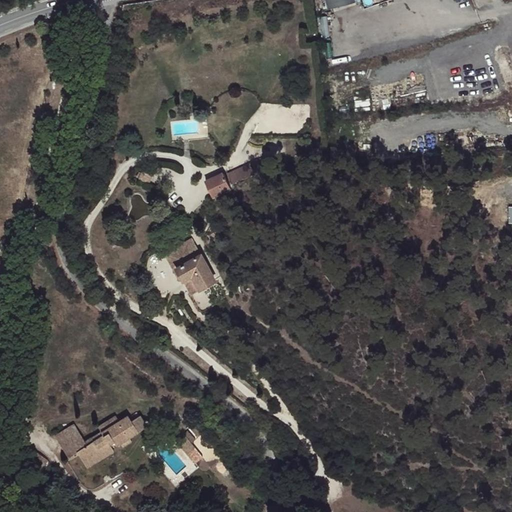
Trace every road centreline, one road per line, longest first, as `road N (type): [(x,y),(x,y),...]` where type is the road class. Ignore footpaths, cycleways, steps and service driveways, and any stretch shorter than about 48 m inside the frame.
road 1 (unclassified): [(114,0),(65,210),(63,257),(93,293),(204,373),(287,456),(288,494),(277,511)]
road 2 (track): [(108,493),(79,493),(47,450),(0,427)]
